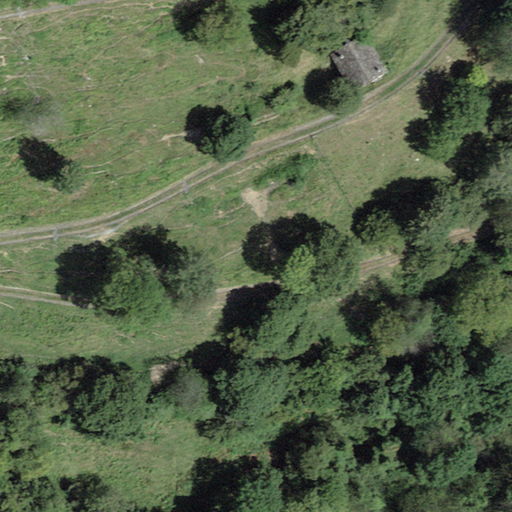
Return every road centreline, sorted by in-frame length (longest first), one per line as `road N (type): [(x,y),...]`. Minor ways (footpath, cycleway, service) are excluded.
road 1 (track): [(476,0),(406,76),(320,126),(110,220),(0,241)]
road 2 (track): [(0,292),(158,305),(226,300),(511,225)]
